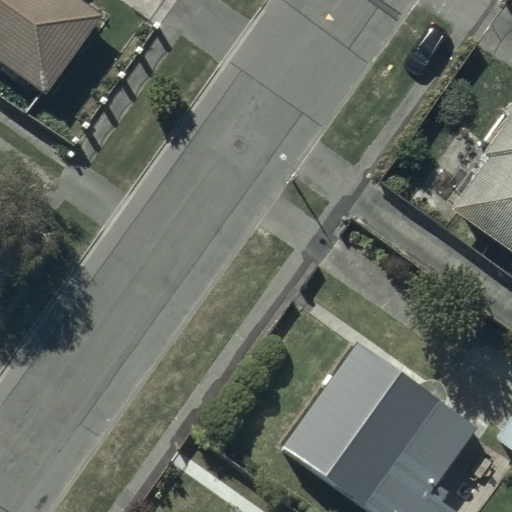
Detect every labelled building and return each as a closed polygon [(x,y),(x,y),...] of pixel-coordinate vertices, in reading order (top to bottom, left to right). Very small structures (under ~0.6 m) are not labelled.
[(0,0),(0,58),(37,85),(94,5),(86,0),(0,0)] [(485,146),(449,198),(511,242),(511,98),(480,143),(485,146)] [(358,328),(278,433),(381,511),(465,511),(466,511),(428,482),(476,418),(358,328)] [(511,402),(492,429),(511,444),(511,402)] [(262,511),(236,493),(221,511),(262,511)]
